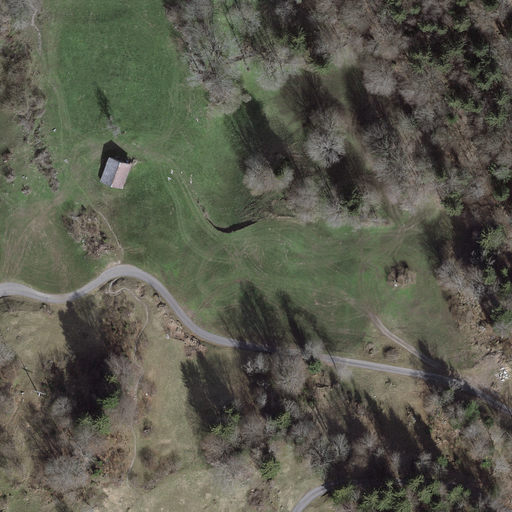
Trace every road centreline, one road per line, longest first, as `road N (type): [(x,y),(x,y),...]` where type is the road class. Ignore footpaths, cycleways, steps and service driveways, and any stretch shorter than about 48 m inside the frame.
road 1 (unclassified): [(511,412),(435,377),(210,338),(141,273),(119,271),(61,299),(0,292)]
road 2 (unclassified): [(296,511),(341,483),(435,482),(466,488),(506,511)]
road 3 (track): [(312,230),(287,216),(223,234),(205,220),(182,173)]
